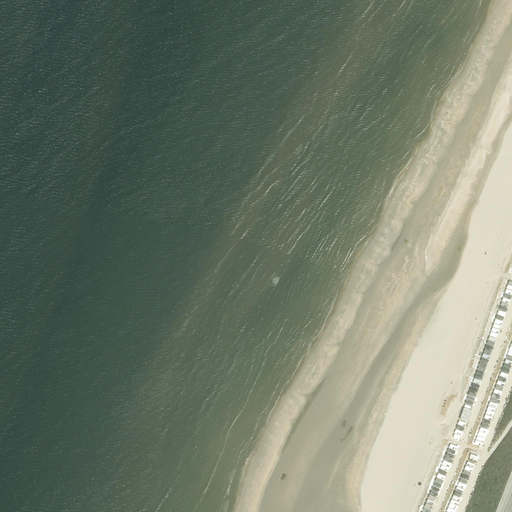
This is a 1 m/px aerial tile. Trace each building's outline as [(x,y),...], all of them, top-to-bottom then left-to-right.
[(511,290),(505,289),(488,345),(495,347),(511,292),(511,290)] [(511,339),(496,394),(492,393),(479,436),(487,438),(511,355),(511,339)] [(486,368),(488,364),(493,347),(486,345),(481,362),(480,365),(486,368)] [(470,401),(474,403),(485,368),(478,366),(466,403),(469,404),(470,401)] [(461,420),(469,422),(472,410),(464,408),(461,420)] [(428,494),(420,511),(431,511),(455,447),(449,445),(435,484),(432,483),(431,486),(430,486),(429,489),(428,488),(426,493),(428,494)]
